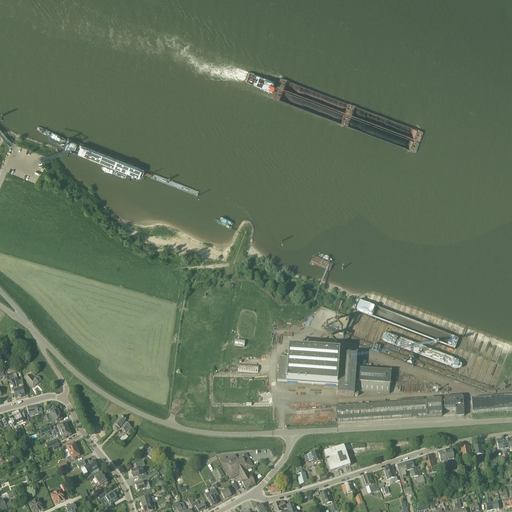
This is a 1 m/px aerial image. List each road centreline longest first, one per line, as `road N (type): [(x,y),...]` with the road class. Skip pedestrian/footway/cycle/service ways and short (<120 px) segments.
road 1 (unclassified): [(291,433),(226,435),(162,422),(87,384),(31,330)]
road 2 (residential): [(265,500),(448,444),(511,433)]
road 3 (unclassified): [(511,420),(291,433)]
road 4 (residential): [(132,511),(116,473),(63,397)]
